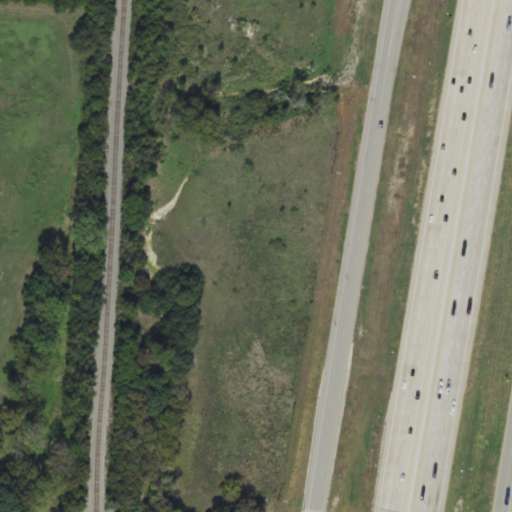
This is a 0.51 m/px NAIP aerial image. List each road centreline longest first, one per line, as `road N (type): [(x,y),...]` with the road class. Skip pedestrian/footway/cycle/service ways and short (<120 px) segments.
road 1 (motorway): [(426,511),(511,0)]
road 2 (motorway): [(472,0),(389,511)]
road 3 (tertiary): [(395,0),(313,509)]
road 4 (motorway): [(404,0),(374,145)]
